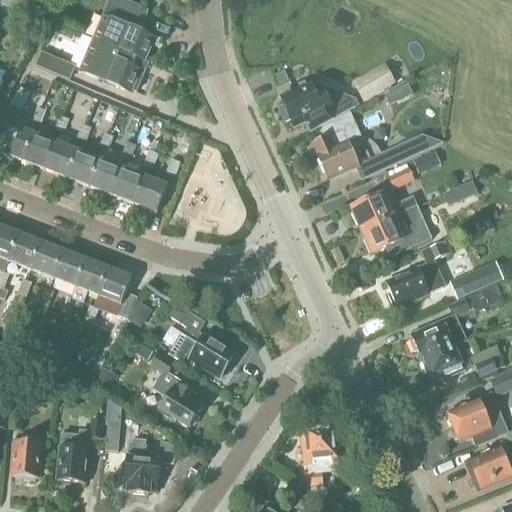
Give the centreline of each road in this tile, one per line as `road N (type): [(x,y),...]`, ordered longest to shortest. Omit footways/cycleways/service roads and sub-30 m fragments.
road 1 (residential): [(0,194),(225,268),(287,239)]
road 2 (residential): [(287,239),(211,67),(199,0)]
road 3 (residential): [(195,511),(286,379),(337,339)]
road 4 (residential): [(416,511),(337,339)]
